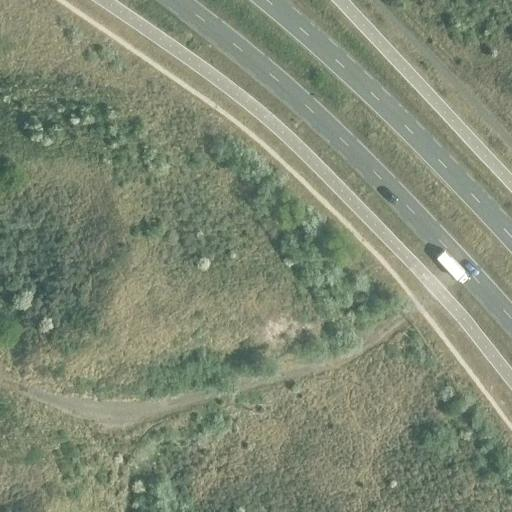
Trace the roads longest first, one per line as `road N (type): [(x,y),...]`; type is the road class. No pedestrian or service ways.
road 1 (primary): [(169,0),(302,106),(511,323)]
road 2 (primary): [(511,248),(371,94),(264,0)]
